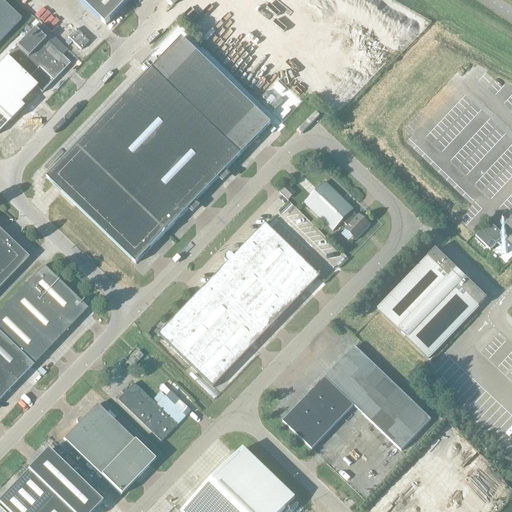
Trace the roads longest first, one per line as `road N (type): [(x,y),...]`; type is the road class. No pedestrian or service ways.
road 1 (unclassified): [(131,312),(297,144),(330,146),(412,224)]
road 2 (unclassified): [(236,412),(412,224)]
road 3 (unclassified): [(1,182),(149,26)]
road 4 (unclassified): [(0,444),(131,312)]
road 5 (unclassified): [(131,312),(1,182)]
road 6 (unclassified): [(338,511),(236,412)]
road 7 (unclassified): [(139,511),(236,412)]
